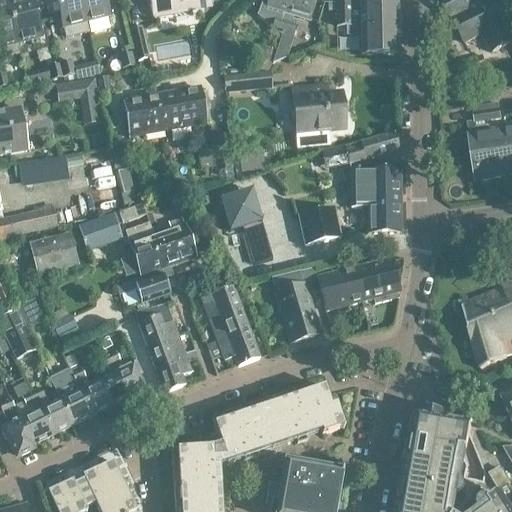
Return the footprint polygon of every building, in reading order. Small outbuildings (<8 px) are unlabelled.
[(29,0),(16,0),(6,3),(16,45),(40,39),(29,0)] [(88,34),(85,24),(79,0),(54,0),(64,39),(88,34)] [(79,0),(85,24),(94,22),(109,18),(104,0),(79,0)] [(148,0),(152,18),(177,14),(212,7),(210,0),(148,0)] [(267,0),(266,5),(262,4),(258,14),(259,14),(257,16),(268,27),(270,25),(272,26),(270,32),(281,35),(292,0),(267,0)] [(309,23),(316,0),(292,0),(281,35),(291,39),(295,28),(294,27),(295,23),(290,22),(292,17),(309,23)] [(396,27),(396,0),(335,0),(335,28),(345,28),(396,27)] [(445,0),(441,2),(448,15),(468,4),(465,0),(445,0)] [(464,45),(481,36),(504,24),(503,22),(501,23),(491,4),(493,3),(491,0),(465,0),(468,4),(448,15),(464,45)] [(0,59),(19,55),(16,45),(6,3),(0,3),(0,59)] [(490,54),(509,45),(511,43),(511,38),(504,24),(481,36),(490,54)] [(345,28),(346,37),(360,37),(360,56),(397,56),(396,27),(345,28)] [(148,60),(141,28),(131,30),(138,62),(148,60)] [(275,50),(263,47),(257,71),(268,74),(275,50)] [(133,68),(130,54),(118,57),(122,71),(133,68)] [(486,72),(482,57),(458,64),(462,79),(486,72)] [(70,63),(59,65),(62,79),(74,76),(70,63)] [(50,82),(62,79),(59,65),(47,68),(50,82)] [(224,79),(225,95),(271,90),(270,74),(224,79)] [(96,81),(99,95),(109,93),(106,79),(96,81)] [(327,96),(326,88),(291,91),(295,136),(345,131),(341,95),(327,96)] [(205,126),(199,89),(122,103),(129,140),(205,126)] [(61,106),(62,126),(98,124),(97,105),(61,106)] [(500,120),(499,110),(473,115),(474,123),(466,124),(475,183),(511,175),(511,128),(489,132),(487,122),(500,120)] [(0,156),(26,153),(24,144),(19,111),(0,114),(0,156)] [(113,118),(105,120),(107,132),(116,130),(113,118)] [(98,125),(82,130),(85,142),(102,138),(98,125)] [(215,173),(229,171),(232,170),(227,135),(210,138),(215,173)] [(344,148),(349,165),(398,152),(393,135),(344,148)] [(70,168),(87,165),(83,145),(66,148),(70,168)] [(343,151),(334,153),(339,168),(347,165),(343,151)] [(210,161),(198,163),(200,181),(213,179),(210,161)] [(127,171),(115,175),(124,206),(135,203),(132,192),(133,192),(127,171)] [(365,203),(365,235),(400,235),(399,172),(364,173),(354,173),(352,177),(352,203),(365,203)] [(92,192),(112,188),(110,179),(90,183),(92,192)] [(95,195),(101,215),(119,210),(113,190),(95,195)] [(130,211),(134,221),(145,217),(142,207),(130,211)] [(56,228),(52,210),(0,221),(0,241),(22,237),(21,235),(56,228)] [(122,225),(134,221),(130,211),(118,215),(122,225)] [(333,211),(297,218),(304,248),(339,240),(333,211)] [(113,216),(78,228),(86,252),(121,240),(113,216)] [(148,225),(142,228),(143,230),(152,257),(153,260),(160,257),(162,261),(173,257),(176,266),(194,260),(183,227),(170,231),(152,237),(148,225)] [(256,268),(272,263),(260,225),(242,230),(249,252),(251,251),(256,268)] [(142,228),(125,234),(129,246),(134,263),(152,257),(143,230),(142,228)] [(69,236),(29,246),(38,278),(77,268),(69,236)] [(134,286),(140,304),(167,295),(162,280),(172,277),(169,269),(176,266),(173,257),(162,261),(160,257),(153,260),(152,257),(134,263),(141,284),(134,286)] [(373,301),(374,306),(390,302),(389,297),(399,295),(391,261),(365,268),(373,301)] [(365,268),(340,274),(337,274),(335,265),(311,271),(313,280),(315,280),(324,313),(373,301),(365,268)] [(0,303),(10,299),(0,278),(0,303)] [(275,286),(277,294),(273,295),(288,345),(319,336),(304,286),(300,287),(298,279),(275,286)] [(511,284),(501,289),(502,291),(461,308),(471,340),(480,371),(511,357),(511,353),(506,340),(511,337),(511,284)] [(231,289),(206,298),(200,301),(209,324),(240,312),(231,289)] [(10,299),(0,303),(0,309),(2,313),(13,308),(10,299)] [(35,301),(15,310),(25,329),(35,324),(32,319),(41,315),(35,301)] [(176,336),(165,305),(147,312),(144,311),(133,315),(145,348),(176,336)] [(209,324),(216,342),(205,347),(207,352),(249,336),(240,312),(209,324)] [(14,313),(0,319),(0,331),(14,362),(34,353),(14,313)] [(70,318),(51,327),(57,340),(76,331),(70,318)] [(0,333),(0,355),(9,351),(0,333)] [(194,353),(184,357),(176,336),(145,348),(154,371),(195,356),(194,353)] [(221,357),(224,363),(234,359),(237,369),(259,361),(249,336),(207,352),(211,361),(221,357)] [(111,348),(107,340),(98,345),(102,353),(111,348)] [(134,364),(122,370),(114,354),(105,359),(125,401),(145,391),(138,376),(140,375),(134,364)] [(44,374),(61,366),(56,355),(39,362),(44,374)] [(191,374),(187,365),(197,362),(195,356),(154,371),(163,396),(184,388),(181,378),(191,374)] [(105,375),(106,377),(97,382),(110,409),(125,401),(105,359),(95,364),(102,377),(105,375)] [(85,384),(79,371),(70,376),(90,418),(110,409),(97,382),(83,389),(82,386),(85,384)] [(69,374),(49,384),(57,401),(70,428),(90,418),(70,376),(69,374)] [(330,408),(323,389),(302,396),(300,391),(211,421),(224,461),(241,455),(244,463),(263,456),(260,448),(293,437),(296,445),(306,442),(303,434),(318,429),(321,437),(343,430),(335,406),(330,408)] [(57,401),(47,406),(39,391),(30,395),(50,437),(70,428),(57,401)] [(507,416),(511,417),(511,420),(511,419),(511,391),(501,396),(506,407),(504,410),(507,416)] [(30,411),(31,414),(18,420),(31,446),(50,437),(30,395),(20,400),(27,413),(30,411)] [(0,410),(7,425),(1,429),(2,430),(1,434),(4,440),(7,442),(14,456),(20,458),(30,453),(31,446),(18,420),(8,398),(0,402),(0,410)] [(509,511),(506,506),(502,500),(500,501),(485,478),(484,476),(481,496),(463,493),(467,469),(460,452),(466,453),(471,429),(444,424),(445,418),(416,413),(412,414),(410,417),(392,511),(509,511)] [(215,511),(214,488),(222,487),(221,467),(212,467),(211,449),(170,452),(173,511),(215,511)] [(511,511),(511,449),(504,449),(511,463),(511,493),(508,487),(509,486),(499,470),(488,477),(492,484),(511,511)] [(73,486),(72,482),(46,494),(55,511),(85,511),(84,509),(94,504),(97,511),(135,511),(112,463),(81,477),(83,481),(73,486)] [(333,511),(340,475),(283,465),(275,511),(333,511)]
